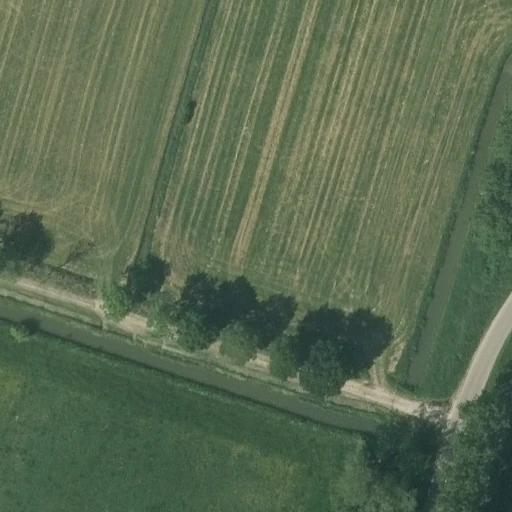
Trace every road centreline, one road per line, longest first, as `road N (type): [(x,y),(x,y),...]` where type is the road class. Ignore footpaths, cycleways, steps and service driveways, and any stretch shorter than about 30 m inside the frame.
road 1 (track): [(0,277),(461,422)]
road 2 (tertiary): [(435,511),(474,384),(511,312)]
